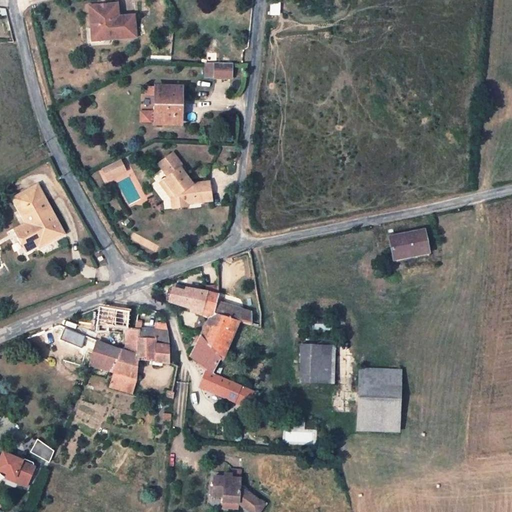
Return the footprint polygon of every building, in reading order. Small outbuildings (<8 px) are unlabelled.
[(89,8),(90,29),(96,29),(97,42),(135,38),(134,18),(117,19),(116,6),(104,7),(105,11),(99,11),(99,7),(89,8)] [(277,11),(270,10),(268,22),(275,23),(277,11)] [(224,53),(215,53),(215,62),(224,62),(224,53)] [(231,65),(205,64),(204,78),(231,79),(231,65)] [(181,88),(155,88),(154,124),(174,124),(175,112),(180,112),(181,88)] [(141,106),(141,91),(131,91),(131,106),(141,106)] [(167,178),(162,182),(169,192),(171,190),(175,196),(176,206),(186,206),(186,203),(210,201),(208,182),(190,183),(188,185),(185,182),(188,180),(184,174),(185,172),(172,154),(157,164),(167,178)] [(98,171),(105,184),(128,172),(122,159),(98,171)] [(171,207),(176,206),(175,196),(171,190),(169,192),(162,182),(159,183),(171,199),(171,207)] [(12,199),(25,224),(30,232),(18,238),(26,252),(38,246),(39,248),(64,234),(37,186),(12,199)] [(14,230),(18,238),(30,232),(25,224),(14,230)] [(423,230),(389,237),(393,260),(428,253),(423,230)] [(199,314),(208,318),(211,313),(202,310),(206,292),(175,286),(174,289),(172,288),(170,292),(169,301),(191,309),(190,312),(199,314)] [(239,321),(243,310),(217,302),(219,295),(217,294),(206,292),(202,310),(211,313),(239,321)] [(130,311),(99,307),(96,325),(97,333),(107,333),(107,326),(115,326),(126,328),(130,311)] [(253,313),(243,310),(239,321),(239,323),(250,325),(253,313)] [(222,361),(239,323),(239,321),(211,313),(208,318),(200,336),(200,337),(220,359),(222,361)] [(332,319),(301,319),(301,329),(332,330),(332,319)] [(167,330),(165,323),(160,324),(160,326),(156,326),(156,330),(140,329),(139,329),(138,338),(155,339),(155,340),(168,343),(167,330)] [(134,329),(126,328),(125,333),(125,352),(137,355),(138,343),(138,338),(139,329),(134,329)] [(300,336),(300,345),(313,345),(314,336),(300,336)] [(220,359),(200,337),(193,349),(190,357),(208,369),(206,373),(207,375),(211,391),(249,409),(256,393),(212,372),(220,359)] [(155,339),(138,338),(138,343),(137,355),(125,352),(120,350),(110,372),(113,373),(109,387),(133,394),(137,379),(138,360),(154,362),(170,364),(169,346),(155,345),(155,340),(155,339)] [(110,372),(120,350),(115,348),(97,342),(90,365),(109,371),(110,372)] [(335,346),(313,345),(300,345),(299,382),(333,384),(335,346)] [(358,368),(356,431),(400,433),(402,369),(358,368)] [(207,375),(201,386),(211,391),(207,375)] [(38,440),(31,452),(49,463),(56,451),(38,440)] [(0,468),(8,472),(16,476),(19,483),(27,487),(36,468),(22,462),(22,460),(3,452),(1,457),(0,455),(0,468)] [(6,477),(19,483),(16,476),(8,472),(6,477)] [(224,478),(213,477),(211,496),(222,497),(222,502),(238,504),(249,511),(258,511),(264,505),(240,489),(240,480),(231,479),(224,478)] [(238,504),(222,502),(221,509),(238,511),(238,504)]
